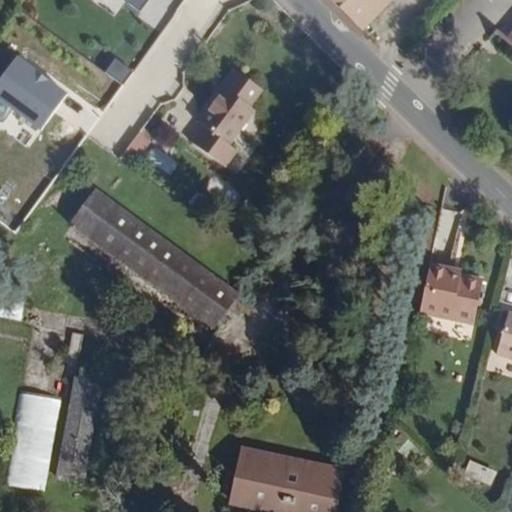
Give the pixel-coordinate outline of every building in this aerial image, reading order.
[(103,0),(116,9),(122,0),(129,0),(145,12),(153,0),(103,0)] [(354,0),(373,18),(389,0),(354,0)] [(0,100),(47,127),(70,88),(15,56),(0,83),(0,100)] [(231,142),(252,113),(247,110),(264,87),(236,66),(219,89),(222,91),(201,120),(206,123),(193,141),(226,165),(238,147),(231,142)] [(151,138),(140,130),(131,142),(142,149),(151,138)] [(121,155),(132,163),(142,149),(131,142),(121,155)] [(217,326),(242,290),(101,190),(76,226),(217,326)] [(342,260),(366,263),(373,213),(350,210),(342,260)] [(421,314),(478,324),(486,283),(454,277),(455,271),(431,267),(421,314)] [(500,355),(511,357),(511,315),(508,314),(500,355)] [(53,459),(85,465),(98,389),(66,384),(53,459)] [(4,494),(38,499),(54,401),(22,396),(4,494)] [(248,499),(327,511),(347,511),(356,461),(257,444),(248,499)]
